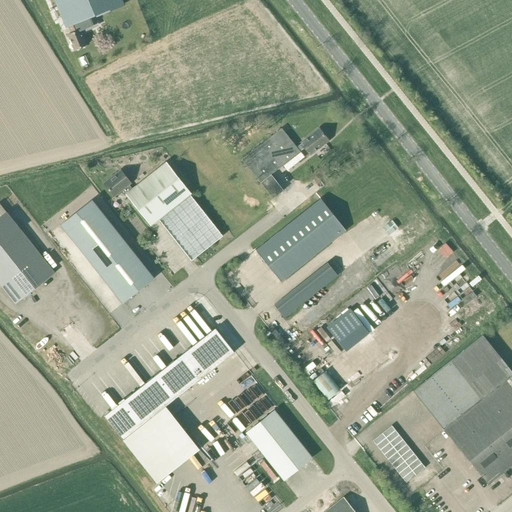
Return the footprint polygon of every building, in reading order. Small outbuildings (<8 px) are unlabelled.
[(123,4),(121,0),(54,0),(66,28),(68,28),(93,17),(123,4)] [(73,49),(74,51),(85,46),(79,31),(96,24),(93,17),(68,28),(71,34),(67,35),(71,44),(70,46),(71,49),(73,49)] [(260,183),(273,199),(284,191),(271,175),(304,148),(310,155),(328,141),(319,129),(300,143),(301,144),(296,148),(281,128),(242,160),(261,183),(260,183)] [(222,237),(164,164),(132,190),(128,186),(130,184),(120,171),(103,184),(113,198),(122,191),(150,226),(158,220),(191,261),(222,237)] [(154,279),(91,200),(60,225),(122,304),(154,279)] [(256,251),(280,282),(345,231),(320,200),(256,251)] [(6,213),(0,217),(0,285),(15,305),(54,273),(6,213)] [(392,217),(384,225),(390,232),(399,224),(392,217)] [(330,258),(274,299),(284,314),(341,272),(330,258)] [(366,310),(373,305),(380,315),(393,305),(376,284),(352,303),(367,323),(373,319),(366,310)] [(326,328),(345,351),(369,333),(350,309),(326,328)] [(274,323),(270,326),(280,341),(284,338),(274,323)] [(103,416),(123,441),(211,371),(234,353),(215,329),(103,416)] [(487,486),(511,465),(511,373),(482,335),(412,390),(487,486)] [(327,400),(340,390),(325,372),(312,382),(327,400)] [(246,433),(283,480),(312,458),(274,410),(246,433)] [(389,425),(380,432),(383,437),(393,429),(389,425)] [(393,429),(383,437),(387,441),(397,434),(393,429)] [(380,432),(370,440),(374,444),(383,437),(380,432)] [(397,434),(387,441),(391,446),(400,439),(397,434)] [(383,437),(374,444),(378,449),(387,441),(383,437)] [(400,439),(391,446),(395,451),(404,443),(400,439)] [(387,441),(378,449),(382,454),(391,446),(387,441)] [(404,443),(395,451),(398,455),(408,448),(404,443)] [(391,446),(382,454),(385,458),(395,451),(391,446)] [(195,447),(189,452),(205,472),(210,467),(195,447)] [(408,448),(398,455),(402,460),(412,453),(408,448)] [(395,451),(385,458),(389,463),(398,455),(395,451)] [(412,453),(402,460),(406,465),(415,457),(412,453)] [(398,455),(389,463),(393,468),(402,460),(398,455)] [(415,457),(406,465),(410,470),(419,462),(415,457)] [(402,460),(393,468),(397,472),(406,465),(402,460)] [(419,462),(410,470),(413,474),(423,467),(419,462)] [(406,465),(397,472),(400,477),(410,470),(406,465)] [(423,467),(413,474),(417,479),(427,471),(423,467)] [(410,470),(400,477),(404,482),(413,474),(410,470)] [(427,471),(417,479),(421,484),(430,476),(427,471)] [(413,474),(404,482),(408,486),(417,479),(413,474)] [(173,504),(178,477),(173,476),(168,503),(173,504)] [(430,476),(421,484),(425,488),(434,481),(430,476)] [(417,479),(408,486),(412,491),(421,484),(417,479)] [(434,481),(425,488),(428,493),(438,485),(434,481)] [(421,484),(412,491),(415,496),(425,488),(421,484)] [(438,485),(428,493),(432,498),(442,490),(438,485)] [(425,488),(415,496),(419,500),(428,493),(425,488)] [(442,490),(432,498),(436,502),(445,495),(442,490)] [(428,493),(419,500),(423,505),(432,498),(428,493)] [(445,495),(436,502),(440,507),(449,500),(445,495)] [(355,511),(343,497),(325,511),(355,511)] [(432,498),(423,505),(427,510),(436,502),(432,498)] [(449,500),(440,507),(443,511),(453,504),(449,500)] [(436,502),(427,510),(428,511),(433,511),(440,507),(436,502)]
